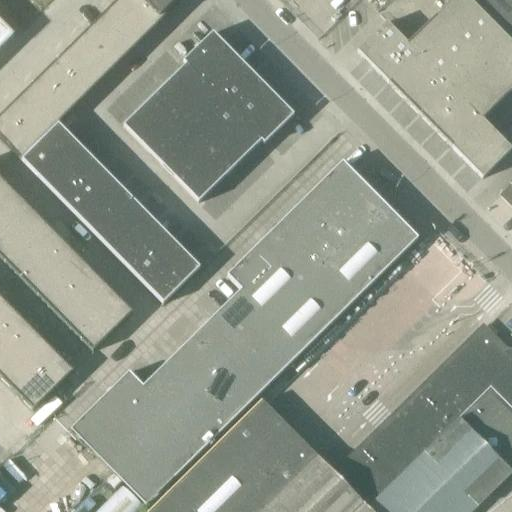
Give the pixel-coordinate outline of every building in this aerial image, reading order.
[(119,0),(0,117),(0,140),(21,162),(34,150),(58,125),(179,5),(177,2),(179,0),(119,0)] [(511,44),(483,15),(468,0),(452,0),(407,44),(386,24),(357,53),(482,180),(511,150),(483,121),(511,91),(511,44)] [(511,0),(468,0),(483,15),(511,44),(511,0)] [(0,25),(0,48),(11,37),(0,25)] [(123,128),(199,204),(261,143),(264,146),(294,117),(213,34),(183,63),(186,66),(123,128)] [(34,150),(21,162),(24,164),(105,246),(163,305),(200,269),(58,125),(34,150)] [(128,374),(71,427),(145,502),(146,503),(417,240),(342,164),(227,277),(241,291),(142,388),(128,374)] [(0,179),(0,259),(93,353),(132,314),(0,179)] [(511,183),(511,184),(511,185),(499,197),(500,197),(501,196),(511,206),(511,183)] [(0,299),(0,378),(33,412),(73,373),(0,299)] [(308,464),(259,511),(473,511),(511,476),(511,357),(484,329),(334,475),(316,456),(308,464)] [(261,401),(148,511),(259,511),(308,464),(316,456),(261,401)]
